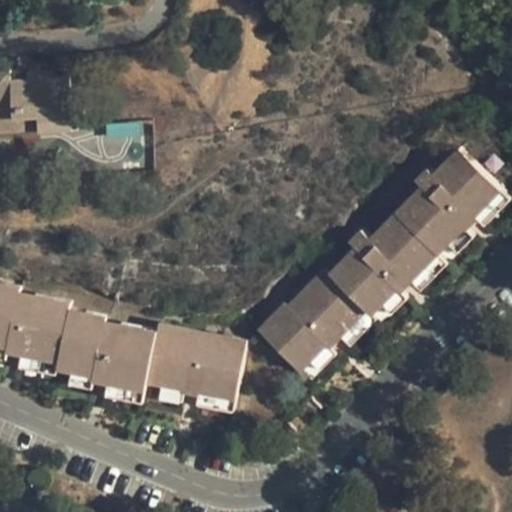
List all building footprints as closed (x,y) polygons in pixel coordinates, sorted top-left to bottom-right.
[(9,69),(0,69),(0,131),(68,130),(67,80),(48,80),(48,71),(28,72),(28,81),(9,81),(9,69)] [(338,287),(324,299),(321,296),(295,321),(290,316),(278,328),(320,370),(330,361),(346,345),(349,348),(360,337),(387,311),(391,314),(402,303),(417,288),(420,292),(431,282),(457,256),(468,245),(484,229),(488,233),(500,222),(496,218),(511,202),(511,181),(480,149),(468,161),(473,166),(459,180),(454,175),(449,170),(437,181),(442,186),(447,191),(433,204),(428,200),(403,224),(408,229),(396,242),(391,237),(383,229),(370,241),(374,245),(380,250),(366,264),(361,259),(349,270),(344,265),(330,279),(338,287)] [(468,161),(454,175),(459,180),(473,166),(468,161)] [(442,186),(428,200),(433,204),(447,191),(442,186)] [(511,202),(496,218),(500,222),(507,228),(511,223),(511,202)] [(403,224),(391,237),(396,242),(408,229),(403,224)] [(484,229),(468,245),(479,256),(495,240),(488,233),(484,229)] [(374,245),(361,259),(366,264),(380,250),(374,245)] [(457,256),(431,282),(441,292),(467,267),(457,256)] [(220,392),(253,397),(263,342),(248,339),(247,344),(193,333),(194,326),(176,323),(175,328),(157,325),(155,332),(138,328),(139,324),(104,317),(106,310),(87,307),(88,299),(52,291),(52,293),(18,286),(19,277),(1,273),(0,278),(0,336),(4,337),(25,342),(24,347),(42,351),(77,359),(76,364),(91,367),(114,373),(113,377),(126,381),(162,389),(163,381),(178,385),(203,389),(220,392)] [(330,279),(317,292),(321,296),(324,299),(338,287),(330,279)] [(417,288),(402,303),(413,313),(427,298),(420,292),(417,288)] [(387,311),(360,337),(370,346),(396,320),(391,314),(387,311)] [(139,321),(139,324),(138,328),(155,332),(157,325),(139,321)] [(25,342),(4,337),(1,352),(22,356),(24,347),(25,342)] [(346,345),(330,361),(339,370),(356,354),(349,348),(346,345)] [(77,359),(42,351),(39,364),(74,372),(76,364),(77,359)] [(114,373),(91,367),(88,382),(111,388),(113,377),(114,373)] [(162,389),(126,381),(123,395),(159,403),(162,389)] [(176,399),(200,403),(203,389),(178,385),(176,399)] [(220,392),(218,405),(251,411),(253,397),(220,392)]
